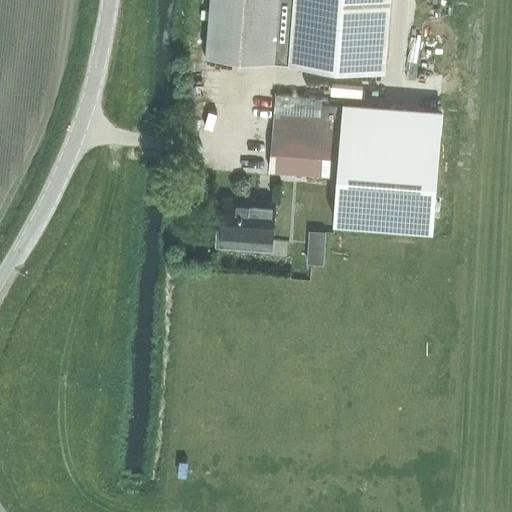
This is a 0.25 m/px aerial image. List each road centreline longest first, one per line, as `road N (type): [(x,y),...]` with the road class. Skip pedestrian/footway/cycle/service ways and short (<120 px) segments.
road 1 (residential): [(0,283),(83,121),(111,0)]
road 2 (unknown): [(83,121),(185,146),(215,138),(244,83)]
